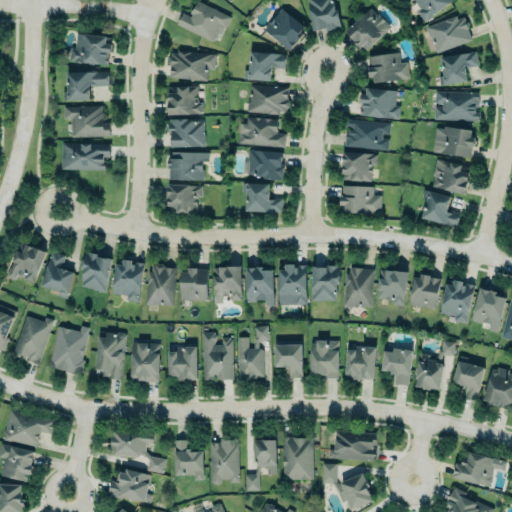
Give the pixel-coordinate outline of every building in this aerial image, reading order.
[(197,0),(230,16),(225,26),(220,24),(211,41),(176,24),(182,12),(190,16),(192,13),(190,12),(193,6),(194,6),(197,0)] [(306,0),(312,31),(338,27),(333,0),(306,0)] [(413,0),(419,8),(415,10),(423,21),(452,0),(413,0)] [(344,31),(364,51),(390,27),(370,6),(344,31)] [(305,24),(277,9),(263,33),(291,48),(305,24)] [(456,15),(425,26),(428,34),(430,34),(436,52),(472,40),(464,16),(457,18),(456,15)] [(110,37),(76,33),(74,48),(70,48),(68,60),(106,65),(110,37)] [(206,80),(207,69),(214,70),(215,53),(170,49),(167,77),(206,80)] [(441,56),(475,50),(478,64),(465,66),(467,80),(439,84),(438,76),(443,75),(441,56)] [(271,80),(271,67),(284,68),(285,53),(249,51),(248,70),(244,70),(243,79),(271,80)] [(398,51),(400,62),(406,61),(409,78),(374,82),(373,75),(367,75),(366,66),(369,66),(368,55),(398,51)] [(108,71),(66,72),(67,91),(64,91),(65,100),(90,99),(89,85),(108,85),(108,71)] [(247,112),(287,113),(288,86),(249,84),(247,112)] [(168,114),(202,113),(202,101),(197,102),(196,86),(167,86),(168,114)] [(395,89),(362,88),(360,115),(398,118),(399,105),(395,105),(395,89)] [(479,91),(478,106),(475,106),(475,111),(478,111),(478,119),(433,118),(434,106),(441,106),(441,102),(434,102),(435,90),(479,91)] [(63,105),(63,118),(70,118),(71,136),(109,135),(109,122),(103,122),(101,104),(63,105)] [(246,116),(277,118),(277,127),(277,129),(277,131),(277,132),(285,133),(284,146),(237,142),(239,122),(246,123),(246,116)] [(344,146),(387,149),(388,136),(389,121),(346,118),(344,146)] [(203,146),(203,119),(168,119),(169,147),(203,146)] [(432,151),(470,156),(472,145),(474,145),(474,143),(475,143),(476,139),(475,139),(475,136),(470,136),(471,129),(444,125),(443,128),(435,127),(432,151)] [(110,142),(61,141),(61,168),(105,169),(105,160),(103,160),(103,156),(110,156),(110,142)] [(172,150),(208,151),(208,160),(202,160),(202,168),(203,168),(203,179),(169,178),(170,167),(168,166),(168,157),(172,157),(172,150)] [(247,177),(281,178),(282,151),(247,150),(247,177)] [(377,153),(376,164),(372,164),(371,181),(340,178),(343,151),(377,153)] [(429,185),(465,193),(471,166),(436,158),(429,185)] [(195,213),(196,198),(201,198),(201,185),(166,183),(166,206),(175,206),(175,212),(195,213)] [(243,211),(281,212),(281,198),(268,198),(269,183),(244,183),(243,211)] [(381,194),(381,213),(344,211),(345,204),(339,204),(340,195),(341,195),(342,184),(373,186),(373,194),(381,194)] [(450,196),(426,190),(419,218),(455,227),(459,213),(447,210),(450,196)] [(46,250),(33,282),(23,278),(24,274),(17,271),(14,279),(6,276),(19,240),(46,250)] [(68,298),(72,270),(61,268),(63,254),(48,251),(42,287),(59,290),(57,296),(68,298)] [(111,257),(84,253),(78,286),(105,291),(111,257)] [(138,301),(144,262),(135,260),(135,264),(131,263),(132,259),(123,258),(122,263),(116,262),(111,292),(127,294),(126,299),(138,301)] [(176,267),(172,306),(145,303),(148,270),(151,271),(152,264),(155,265),(157,262),(162,263),(164,266),(176,267)] [(278,269),(279,303),(306,303),(305,264),(298,264),(298,266),(294,266),(294,263),(285,263),(285,269),(278,269)] [(213,267),(219,267),(219,266),(227,266),(227,265),(241,265),(241,300),(229,300),(229,295),(222,295),(222,303),(214,303),(213,267)] [(338,266),(311,265),(310,300),(337,301),(338,266)] [(188,266),(197,266),(197,268),(207,268),(207,297),(204,297),(204,299),(180,298),(181,270),(187,270),(188,266)] [(245,266),(266,266),(266,269),(273,269),(273,304),(265,305),(265,298),(256,298),(256,300),(246,300),(245,266)] [(345,272),(342,305),(352,306),(353,305),(371,306),(373,269),(361,268),(361,267),(349,266),(348,272),(345,272)] [(376,298),(391,299),(391,304),(404,305),(406,271),(378,269),(376,298)] [(440,278),(436,308),(409,304),(413,276),(420,277),(421,273),(430,274),(430,276),(440,278)] [(466,323),(474,284),(453,279),(452,285),(445,284),(439,312),(454,316),(453,320),(466,323)] [(506,294),(479,288),(471,320),(489,324),(488,330),(497,332),(506,294)] [(511,335),(511,339),(500,336),(511,294),(511,335)] [(0,303),(17,310),(6,335),(9,337),(3,350),(0,348),(0,303)] [(25,315),(43,321),(45,317),(53,320),(37,363),(25,359),(26,356),(24,355),(23,357),(12,353),(25,315)] [(58,325),(79,330),(80,324),(89,326),(81,359),(84,359),(81,373),(77,374),(65,371),(55,367),(48,365),(52,349),(58,325)] [(238,378),(262,377),(260,340),(268,340),(267,326),(253,326),(254,347),(247,347),(247,336),(236,337),(238,378)] [(121,378),(126,333),(125,333),(123,332),(117,331),(116,332),(106,331),(105,336),(98,336),(95,368),(104,369),(103,374),(107,375),(107,377),(121,378)] [(201,331),(203,379),(212,379),(212,375),(215,375),(216,379),(233,378),(232,338),(229,338),(229,336),(221,337),(221,344),(214,344),(214,341),(216,338),(216,334),(214,333),(214,331),(201,331)] [(419,352),(415,378),(416,378),(415,385),(423,386),(422,387),(430,389),(430,387),(439,388),(443,365),(441,362),(440,362),(442,354),(453,355),(455,340),(442,339),(441,349),(438,348),(435,359),(430,359),(430,354),(419,352)] [(309,375),(337,376),(338,340),(310,340),(309,375)] [(132,341),(131,352),(130,375),(132,375),(132,377),(138,377),(138,379),(145,379),(145,381),(158,381),(159,353),(159,342),(137,342),(137,341),(132,341)] [(302,343),(302,377),(289,377),(289,366),(275,366),(275,343),(302,343)] [(347,349),(345,376),(352,376),(352,379),(359,379),(359,377),(373,378),(375,346),(356,345),(355,350),(347,349)] [(197,379),(196,346),(175,347),(175,351),(167,351),(167,376),(175,376),(175,379),(197,379)] [(392,347),(392,351),(383,350),(381,369),(390,370),(390,373),(394,374),(393,384),(396,384),(396,383),(404,384),(404,386),(408,386),(413,349),(403,348),(403,349),(401,349),(401,348),(392,347)] [(457,360),(484,366),(476,399),(463,397),(466,385),(465,384),(465,385),(459,384),(459,383),(452,381),(457,360)] [(481,401),(508,409),(511,396),(511,372),(492,366),(481,401)] [(36,447),(40,431),(52,433),(55,419),(10,408),(5,429),(3,430),(2,435),(3,437),(2,439),(36,447)] [(164,457),(144,456),(145,442),(152,443),(153,432),(111,430),(110,454),(146,457),(146,471),(163,472),(164,457)] [(327,449),(327,458),(376,459),(377,432),(334,431),(334,449),(327,449)] [(282,437),(312,437),(312,478),(282,478),(282,437)] [(174,439),(175,474),(193,473),(193,479),(203,479),(202,469),(203,469),(202,452),(203,452),(203,450),(198,450),(193,450),(193,447),(188,447),(188,438),(186,438),(186,439),(174,439)] [(238,481),(237,439),(219,439),(219,441),(209,442),(209,482),(238,481)] [(253,457),(257,457),(257,466),(266,467),(266,473),(275,473),(276,440),(253,439),(253,457)] [(0,445),(1,442),(34,450),(31,464),(33,465),(31,473),(28,473),(26,481),(0,475),(0,470),(3,457),(0,456),(0,445)] [(465,450),(461,463),(455,462),(452,476),(489,485),(489,484),(490,483),(492,477),(491,476),(493,464),(491,464),(493,457),(487,456),(487,454),(469,450),(469,451),(465,450)] [(322,462),(321,482),(331,482),(336,490),(341,501),(347,499),(351,509),(372,500),(367,487),(370,485),(367,478),(366,479),(362,472),(341,481),(340,483),(341,487),(340,487),(336,481),(336,462),(322,462)] [(151,475),(118,468),(115,480),(110,479),(107,493),(145,502),(151,475)] [(258,490),(258,474),(244,474),(244,491),(258,490)] [(0,511),(0,483),(21,484),(21,490),(22,490),(22,498),(25,498),(25,505),(23,505),(22,511),(0,511)] [(494,508),(492,511),(445,511),(448,506),(446,505),(448,501),(446,500),(452,488),(453,489),(455,486),(466,492),(465,494),(494,508)] [(294,511),(287,508),(285,511),(283,511),(264,501),(258,511),(294,511)] [(223,511),(219,502),(217,502),(211,504),(210,506),(211,509),(204,511),(202,509),(196,511),(223,511)]
